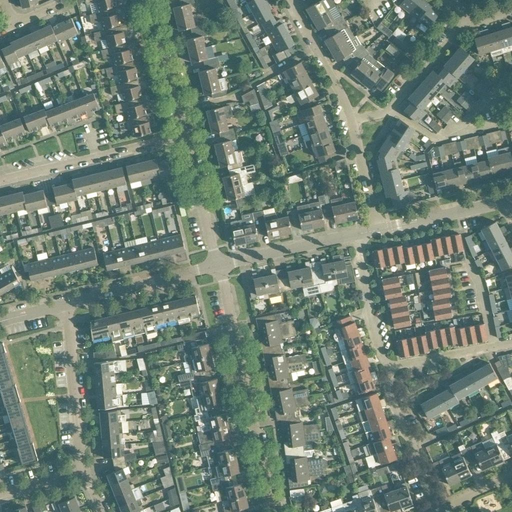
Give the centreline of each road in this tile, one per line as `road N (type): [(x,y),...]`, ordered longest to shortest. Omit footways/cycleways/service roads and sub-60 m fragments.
road 1 (residential): [(274,511),(218,263)]
road 2 (residential): [(0,182),(186,136)]
road 3 (residential): [(81,468),(65,304)]
road 4 (residential): [(352,120),(389,112),(459,27),(472,22)]
road 5 (residential): [(65,304),(218,263)]
road 6 (residential): [(435,511),(393,404),(392,368)]
road 7 (residential): [(218,263),(357,234)]
road 8 (residential): [(186,136),(148,0)]
road 9 (residential): [(392,368),(366,315),(357,234)]
road 10 (residential): [(352,120),(287,0)]
road 11 (residential): [(376,229),(506,202)]
road 12 (residential): [(218,263),(186,136)]
